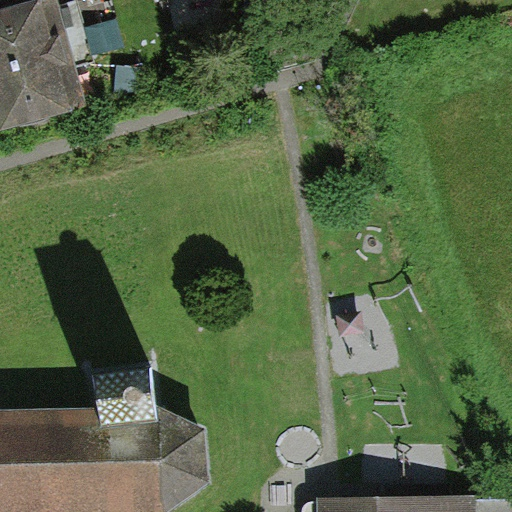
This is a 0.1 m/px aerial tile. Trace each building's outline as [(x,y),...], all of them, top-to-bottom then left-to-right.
[(43,0),(8,9),(0,11),(0,132),(89,108),(59,0),(43,0)] [(5,0),(8,9),(43,0),(5,0)] [(116,18),(85,27),(92,54),(124,46),(116,18)] [(143,66),(116,65),(115,92),(142,93),(143,66)] [(0,511),(167,511),(209,482),(204,429),(156,406),(151,367),(93,375),(97,407),(0,409),(0,511)] [(477,495),(318,497),(318,504),(317,511),(511,511),(511,499),(477,500),(477,495)]
